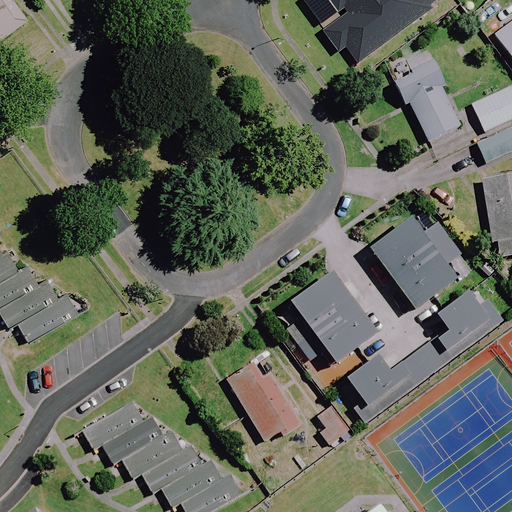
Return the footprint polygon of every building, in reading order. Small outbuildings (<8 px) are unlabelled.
[(0,0),(0,40),(26,22),(9,0),(0,0)] [(394,3),(391,0),(340,0),(323,14),(362,65),(394,40),(376,16),(394,3)] [(511,25),(494,38),(511,63),(511,25)] [(445,93),(432,64),(411,74),(413,78),(395,86),(405,108),(409,106),(427,145),(459,130),(442,94),(445,93)] [(511,121),(511,90),(472,108),(484,134),(511,121)] [(511,155),(511,130),(477,146),(486,167),(511,155)] [(511,259),(511,178),(482,183),(495,262),(511,259)] [(457,281),(411,215),(372,243),(418,309),(457,281)] [(0,283),(15,274),(5,257),(0,260),(0,283)] [(16,274),(15,274),(0,283),(0,311),(36,289),(24,269),(16,274)] [(377,337),(331,271),(292,299),(338,365),(377,337)] [(0,335),(16,327),(58,302),(47,283),(36,289),(0,311),(0,335)] [(479,303),(470,290),(437,314),(449,329),(391,372),(380,357),(351,378),(367,399),(355,407),(367,422),(506,319),(489,296),(479,303)] [(58,302),(16,327),(27,346),(77,316),(66,297),(58,302)] [(265,379),(257,366),(227,384),(264,445),(281,435),(283,439),(303,427),(271,375),(265,379)] [(101,451),(147,423),(136,404),(82,436),(93,455),(101,451)] [(351,432),(334,408),(311,425),(329,448),(351,432)] [(122,465),(166,439),(154,419),(147,423),(101,451),(113,471),(122,465)] [(166,439),(122,465),(133,484),(141,479),(181,454),(171,436),(166,439)] [(181,454),(141,479),(152,497),(160,492),(201,469),(189,450),(181,454)] [(201,469),(160,492),(172,511),(180,507),(221,483),(209,464),(201,469)] [(221,483),(180,507),(182,511),(216,511),(243,496),(232,477),(221,483)] [(392,511),(383,499),(364,511),(392,511)]
